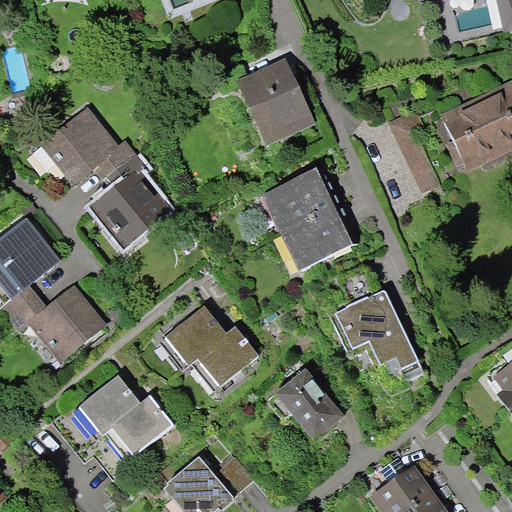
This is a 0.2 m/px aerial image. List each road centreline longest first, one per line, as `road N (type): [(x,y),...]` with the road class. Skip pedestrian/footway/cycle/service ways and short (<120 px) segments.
road 1 (residential): [(418,285),(279,0)]
road 2 (residential): [(312,511),(434,428)]
